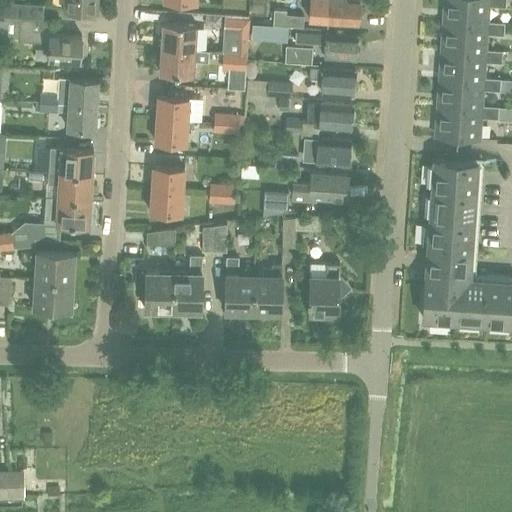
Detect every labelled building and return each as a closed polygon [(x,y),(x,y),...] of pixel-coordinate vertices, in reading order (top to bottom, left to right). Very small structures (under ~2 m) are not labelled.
[(96,10),(96,0),(64,0),(64,8),(96,10)] [(309,18),(326,20),(359,22),(360,1),(359,1),(359,0),(315,0),(315,6),(309,5),(309,18)] [(444,0),(443,18),(487,21),(488,5),(506,6),(505,0),(444,0)] [(42,17),(43,3),(11,2),(10,16),(42,17)] [(303,27),(304,15),(286,13),(286,10),(274,9),(272,25),(303,27)] [(225,31),(224,51),(233,52),(247,53),(250,18),(224,16),(224,31),(225,31)] [(81,60),(82,35),(53,33),(54,20),(19,18),(18,40),(47,42),(46,58),(81,60)] [(443,18),(441,46),(485,49),(486,33),(503,34),(504,22),(487,21),(443,18)] [(251,38),(271,40),(273,25),(253,23),(251,38)] [(163,24),(162,47),(194,49),(195,26),(163,24)] [(295,41),(324,43),(324,56),(356,59),(357,35),(326,32),(327,29),(296,27),(295,41)] [(312,46),(285,45),(284,61),(311,63),(312,46)] [(485,49),(441,46),(439,73),(483,76),(484,61),(502,62),(502,50),(485,49)] [(192,73),(194,49),(162,47),(160,71),(192,73)] [(213,86),(245,89),(247,53),(233,52),(227,52),(225,74),(214,73),(213,86)] [(267,78),(268,64),(255,64),(255,77),(267,78)] [(309,77),(322,78),(321,91),(353,93),(354,69),(322,67),(311,65),(309,77)] [(12,68),(0,67),(0,90),(11,92),(12,68)] [(437,101),(481,104),(483,89),(500,90),(500,78),(483,76),(439,73),(437,101)] [(96,104),(98,80),(59,77),(58,93),(40,92),(40,101),(96,104)] [(511,78),(500,78),(500,90),(511,90),(511,78)] [(291,97),(292,82),(246,79),(246,93),(291,97)] [(155,118),(187,120),(201,121),(202,98),(157,94),(155,118)] [(279,97),(279,110),(288,110),(289,97),(279,97)] [(57,111),(68,112),(67,128),(94,130),(96,104),(40,101),(39,111),(57,112),(57,111)] [(306,122),(318,123),(318,126),(350,128),(352,104),(320,102),(307,101),(306,122)] [(481,104),(437,101),(435,134),(479,137),(481,117),(498,118),(499,106),(481,104)] [(214,112),(213,122),(239,124),(240,114),(214,112)] [(186,143),(187,120),(155,118),(154,141),(186,143)] [(304,119),(286,118),(285,132),(303,133),(304,119)] [(238,134),(239,124),(213,122),(213,132),(238,134)] [(308,155),(308,160),(348,163),(350,139),(318,137),(304,137),(303,155),(308,155)] [(91,174),(93,150),(61,148),(50,147),(48,172),(59,172),(91,174)] [(299,154),(275,153),(274,166),(298,167),(299,154)] [(478,161),(433,158),(422,317),(511,323),(511,279),(470,277),(478,161)] [(152,165),(151,188),(183,190),(184,167),(152,165)] [(316,198),(316,196),(346,198),(348,173),(311,171),(310,184),(293,182),(292,196),(308,198),(316,198)] [(90,199),(91,174),(59,172),(48,172),(47,183),(58,184),(58,197),(90,199)] [(240,193),(234,193),(235,184),(210,182),(209,192),(234,194),(239,194),(240,193)] [(181,214),(183,190),(151,188),(149,211),(181,214)] [(263,215),(287,211),(289,191),(264,190),(263,204),(255,204),(255,216),(263,215)] [(239,204),(239,194),(234,194),(209,192),(208,202),(234,204),(234,203),(239,204)] [(88,225),(90,199),(58,197),(45,196),(43,222),(56,223),(88,225)] [(320,214),(311,215),(295,216),(294,229),(295,229),(320,230),(320,214)] [(294,247),(295,229),(294,229),(295,216),(283,217),(282,246),(294,247)] [(202,250),(213,251),(213,225),(214,221),(212,221),(212,220),(202,221),(203,226),(202,226),(202,250)] [(226,251),(226,223),(213,225),(213,251),(226,251)] [(174,228),(147,230),(146,244),(174,244),(174,228)] [(0,249),(13,248),(11,231),(0,232),(0,249)] [(21,262),(35,262),(34,277),(73,280),(75,252),(36,250),(21,249),(21,262)] [(189,254),(190,272),(173,271),(172,310),(201,311),(201,272),(201,254),(189,254)] [(227,256),(227,272),(226,272),(225,311),(253,312),(254,273),(237,272),(238,257),(227,256)] [(309,313),(338,313),(338,285),(345,279),(339,273),(339,262),(309,262),(308,275),(309,275),(309,313)] [(253,312),(281,312),(282,263),(272,263),(271,273),(254,273),(253,312)] [(145,310),(172,310),(173,271),(145,271),(145,310)] [(11,276),(0,274),(0,303),(9,304),(11,276)] [(72,308),(73,280),(34,277),(33,306),(72,308)] [(23,469),(6,469),(6,498),(24,498),(23,469)]
